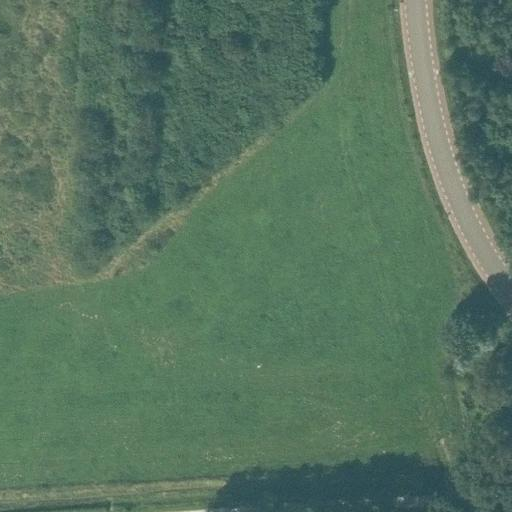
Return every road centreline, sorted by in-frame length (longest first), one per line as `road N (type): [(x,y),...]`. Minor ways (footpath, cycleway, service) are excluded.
road 1 (track): [(26,511),(511,489)]
road 2 (secondary): [(511,292),(460,207),(438,139),(416,0)]
